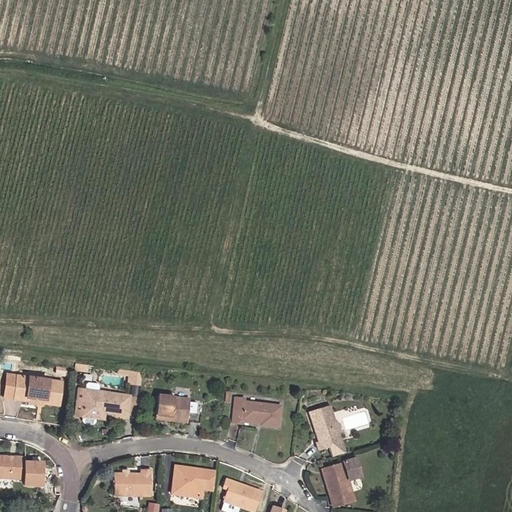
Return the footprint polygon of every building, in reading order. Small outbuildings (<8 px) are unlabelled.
[(86,372),(87,365),(74,363),(73,370),(86,372)] [(70,378),(71,370),(57,368),(56,376),(70,378)] [(128,384),(138,385),(139,373),(130,372),(115,371),(115,374),(129,375),(128,384)] [(8,375),(5,399),(14,400),(18,376),(8,375)] [(18,376),(14,400),(29,402),(42,404),(59,406),(63,383),(18,376)] [(90,384),(87,386),(87,391),(100,393),(100,388),(98,385),(90,384)] [(103,413),(115,415),(125,416),(128,396),(100,393),(87,391),(86,391),(82,416),(95,418),(96,412),(103,413)] [(125,416),(137,418),(139,398),(128,396),(125,416)] [(169,421),(197,424),(200,401),(156,396),(154,415),(170,417),(169,421)] [(242,420),(260,422),(260,425),(277,427),(279,406),(243,402),(243,399),(234,398),(232,423),(241,424),(241,423),(242,420)] [(339,428),(338,424),(333,421),(329,406),(309,412),(318,441),(315,442),(318,450),(329,447),(332,456),(343,453),(337,433),(339,428)] [(360,475),(354,457),(324,468),(329,482),(325,483),(330,498),(352,490),(348,479),(360,475)] [(0,478),(19,479),(20,459),(0,458),(0,478)] [(47,463),(26,462),(25,489),(46,489),(47,463)] [(201,490),(210,491),(213,474),(203,472),(203,471),(173,467),(169,495),(199,499),(201,490)] [(325,483),(329,482),(324,468),(320,469),(325,483)] [(113,476),(113,496),(149,495),(148,471),(139,471),(139,475),(113,476)] [(250,511),(253,511),(260,493),(225,481),(222,489),(226,490),(222,502),(250,511)] [(334,509),(356,501),(352,490),(330,498),(334,509)]
